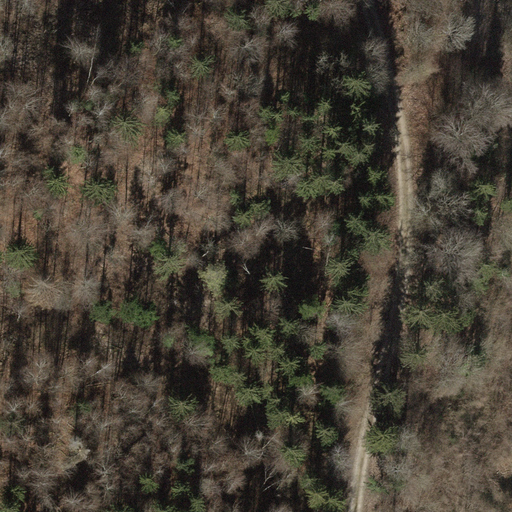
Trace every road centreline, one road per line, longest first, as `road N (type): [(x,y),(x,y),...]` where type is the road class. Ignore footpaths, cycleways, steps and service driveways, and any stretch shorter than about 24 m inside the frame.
road 1 (track): [(374,0),(393,52),(410,165),(409,267),(355,511)]
road 2 (track): [(0,432),(173,121),(230,65),(241,0)]
